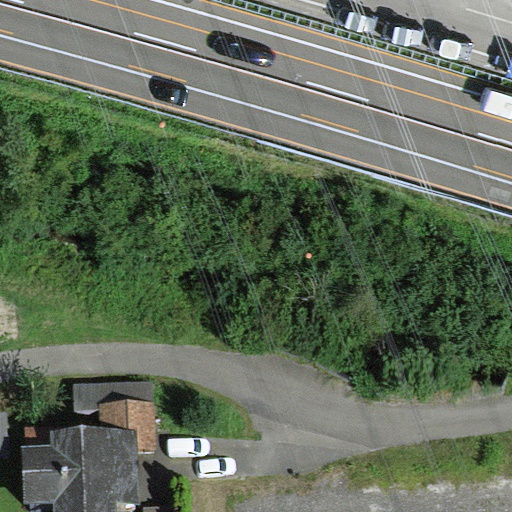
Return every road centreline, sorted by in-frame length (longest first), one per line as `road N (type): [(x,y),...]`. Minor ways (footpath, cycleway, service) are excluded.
road 1 (track): [(511,413),(384,422),(320,412),(184,361),(0,368)]
road 2 (motorway): [(14,0),(511,143)]
